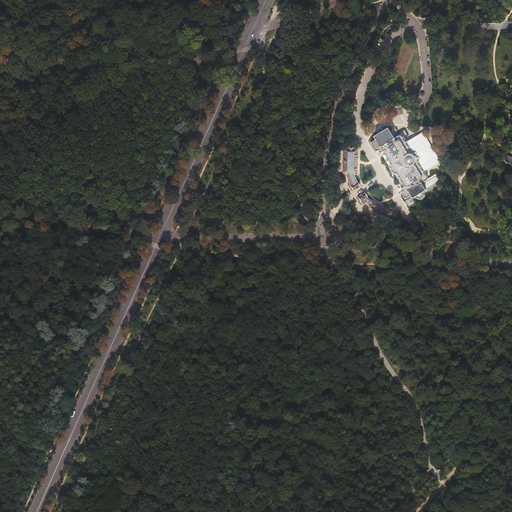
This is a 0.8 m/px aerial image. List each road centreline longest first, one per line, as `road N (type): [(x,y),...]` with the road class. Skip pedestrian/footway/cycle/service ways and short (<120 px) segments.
road 1 (track): [(471,511),(432,470),(414,403),(301,206),(263,53),(279,22)]
road 2 (secondary): [(36,511),(161,235)]
road 3 (track): [(0,61),(168,69),(249,37)]
road 4 (unclassified): [(318,236),(334,119),(387,0)]
road 5 (secondary): [(161,235),(249,37)]
road 6 (unclassified): [(511,265),(318,236)]
road 7 (track): [(511,383),(394,511)]
road 8 (unknown): [(222,56),(157,208)]
road 9 (track): [(161,235),(0,214)]
road 10 (unclassified): [(318,236),(161,235)]
road 11 (unknown): [(417,511),(511,408)]
